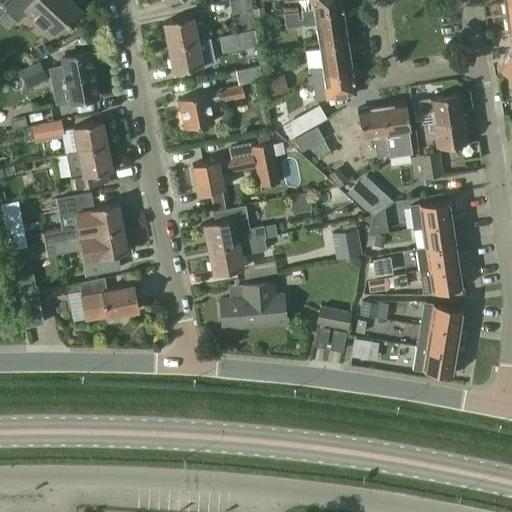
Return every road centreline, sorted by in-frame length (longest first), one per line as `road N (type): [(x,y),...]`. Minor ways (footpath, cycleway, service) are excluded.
road 1 (primary): [(511,482),(352,454),(146,437),(0,439)]
road 2 (unclassified): [(427,511),(199,481),(0,478)]
road 3 (residential): [(189,364),(119,0)]
road 4 (residential): [(503,408),(189,364)]
road 5 (residential): [(511,298),(479,68)]
road 6 (residential): [(189,364),(0,362)]
road 7 (residential): [(379,0),(391,82),(479,68)]
